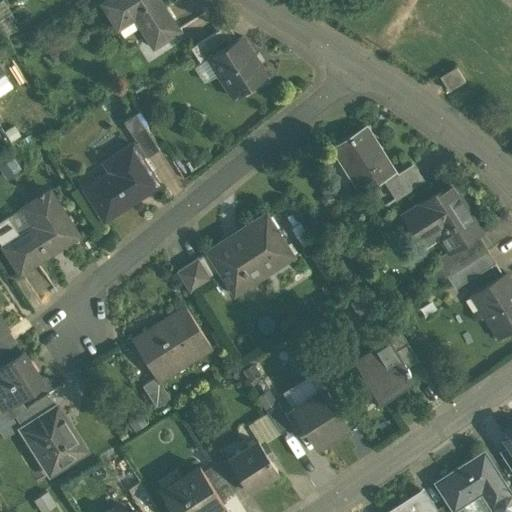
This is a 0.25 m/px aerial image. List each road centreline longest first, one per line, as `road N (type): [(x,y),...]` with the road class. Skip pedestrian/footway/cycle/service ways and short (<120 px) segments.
road 1 (residential): [(357,77),(104,277),(73,327)]
road 2 (residential): [(511,382),(322,511)]
road 3 (residential): [(357,77),(462,147),(511,199)]
road 4 (residential): [(224,0),(357,77)]
